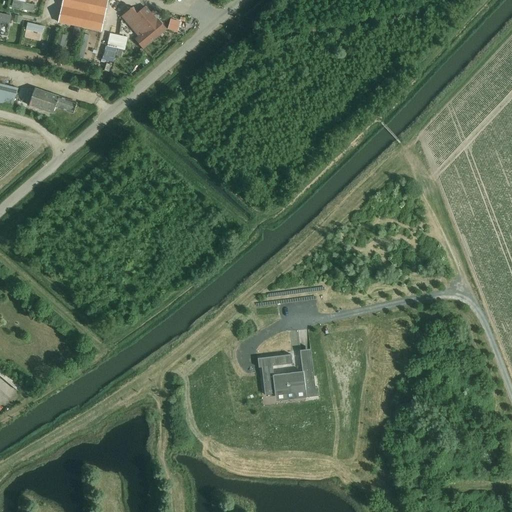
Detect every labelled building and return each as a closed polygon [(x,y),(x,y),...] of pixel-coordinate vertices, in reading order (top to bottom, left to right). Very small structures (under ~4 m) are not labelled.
[(35,5),(14,0),(12,7),(33,13),(35,5)] [(68,0),(68,5),(71,5),(97,11),(99,0),(68,0)] [(95,17),(97,11),(67,4),(63,22),(102,31),(105,20),(95,17)] [(152,15),(145,7),(136,13),(132,8),(122,16),(139,37),(136,39),(143,48),(165,30),(152,15)] [(0,12),(0,22),(0,21),(9,22),(10,15),(0,12)] [(171,19),(168,29),(175,31),(178,22),(171,19)] [(44,37),(45,32),(29,28),(28,34),(34,35),(33,41),(39,43),(40,37),(44,37)] [(59,34),(54,53),(62,55),(66,36),(59,34)] [(111,34),(108,47),(117,49),(125,50),(128,38),(120,36),(111,34)] [(0,103),(13,107),(17,88),(0,84),(0,103)] [(74,114),(77,103),(35,88),(29,105),(53,114),(55,107),(74,114)] [(261,367),(265,395),(305,390),(306,398),(319,396),(318,387),(315,388),(311,349),(300,350),(302,372),(273,375),(272,366),(292,364),(291,355),(257,359),(259,368),(261,367)]
